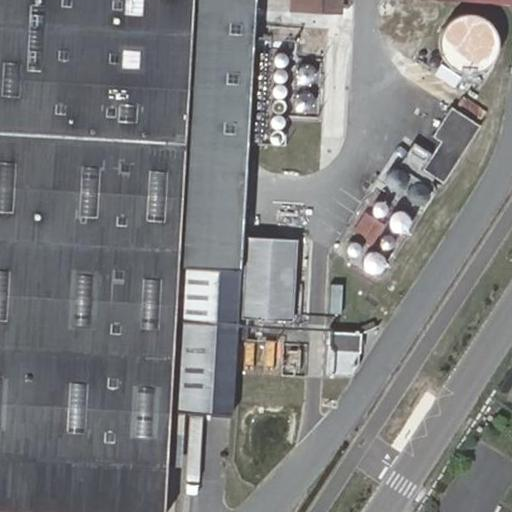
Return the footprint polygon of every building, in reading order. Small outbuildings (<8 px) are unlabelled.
[(0,0),(0,508),(59,511),(159,511),(164,408),(172,268),(188,0),(0,0)] [(342,0),(293,0),(293,9),(342,12),(342,0)] [(439,32),(469,76),(506,51),(476,6),(439,32)] [(445,182),(481,127),(452,108),(434,136),(443,142),(425,169),(445,182)] [(411,143),(403,162),(422,169),(430,150),(411,143)] [(410,204),(427,203),(426,183),(408,184),(410,204)] [(397,235),(412,224),(401,209),(386,219),(397,235)] [(289,312),(294,230),(242,227),(237,308),(289,312)] [(365,250),(360,269),(381,273),(385,255),(365,250)] [(206,410),(214,270),(172,268),(164,408),(206,410)] [(329,352),(357,356),(361,335),(332,331),(329,352)] [(274,339),(244,339),(244,371),(274,371),(274,339)]
